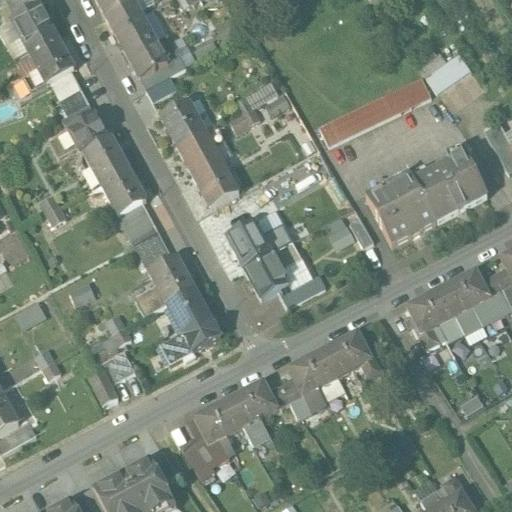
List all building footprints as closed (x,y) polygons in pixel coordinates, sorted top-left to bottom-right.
[(36,7),(32,0),(3,0),(14,19),(36,7)] [(94,0),(96,5),(114,37),(141,22),(129,0),(94,0)] [(190,0),(180,0),(176,2),(183,14),(195,8),(190,0)] [(393,0),(367,0),(379,16),(397,5),(393,0)] [(56,43),(39,11),(11,26),(29,58),(56,43)] [(156,48),(141,22),(114,37),(140,85),(159,75),(165,86),(185,74),(167,41),(156,48)] [(56,43),(29,58),(46,90),(74,75),(56,43)] [(446,70),(439,60),(420,73),(438,100),(471,76),(459,60),(446,70)] [(159,75),(140,85),(146,96),(165,86),(159,75)] [(422,84),(371,107),(381,127),(432,104),(422,84)] [(247,103),(235,109),(241,121),(253,114),(247,103)] [(188,107),(161,122),(178,154),(206,139),(188,107)] [(371,107),(320,131),(329,151),(381,127),(371,107)] [(89,111),(62,125),(68,136),(95,121),(89,111)] [(253,114),(241,121),(247,132),(260,126),(253,114)] [(68,136),(49,146),(58,164),(77,154),(81,160),(84,158),(108,145),(95,121),(68,136)] [(511,150),(500,130),(486,139),(509,180),(511,178),(511,150)] [(206,139),(178,154),(196,186),(199,185),(223,172),(221,167),(231,162),(216,134),(206,139)] [(108,145),(84,158),(101,190),(129,175),(111,143),(108,145)] [(414,186),(413,186),(435,229),(487,202),(464,160),(414,186)] [(223,172),(199,185),(215,213),(239,200),(223,172)] [(129,175),(101,190),(119,222),(146,207),(129,175)] [(410,178),(365,202),(391,252),(435,229),(413,186),(414,186),(410,178)] [(53,201),(41,208),(47,220),(59,213),(53,201)] [(59,213),(47,220),(53,231),(65,225),(59,213)] [(145,213),(121,226),(134,250),(158,237),(145,213)] [(360,224),(349,230),(363,254),(374,248),(360,224)] [(254,228),(226,243),(244,275),(272,260),(254,228)] [(328,243),(337,257),(355,247),(347,232),(328,243)] [(158,237),(134,250),(149,278),(173,265),(158,237)] [(511,257),(501,263),(507,275),(494,282),(502,297),(511,315),(511,257)] [(272,260),(244,275),(261,307),(289,292),(272,260)] [(173,265),(149,278),(157,292),(135,304),(145,322),(166,310),(194,296),(177,263),(173,265)] [(482,288),(475,277),(458,286),(472,314),(473,314),(490,304),(502,297),(494,282),(482,288)] [(458,286),(441,295),(455,323),(465,343),(473,339),(467,328),(477,323),(473,314),(472,314),(458,286)] [(92,288),(77,296),(83,307),(98,299),(92,288)] [(441,295),(424,304),(438,331),(455,323),(441,295)] [(194,296),(166,310),(180,337),(209,322),(194,296)] [(424,304),(406,313),(412,324),(405,328),(408,334),(414,331),(426,356),(439,349),(432,335),(438,331),(424,304)] [(26,333),(51,321),(43,305),(18,317),(26,333)] [(125,333),(118,321),(106,328),(113,339),(125,333)] [(219,342),(209,322),(180,337),(159,348),(170,369),(185,361),(186,364),(195,360),(193,356),(219,342)] [(125,333),(113,339),(119,351),(131,345),(125,333)] [(357,339),(340,348),(354,375),(361,372),(369,386),(381,379),(365,348),(363,349),(357,339)] [(340,348),(323,357),(337,384),(338,384),(354,375),(340,348)] [(124,355),(102,367),(114,388),(135,377),(124,355)] [(47,356),(35,362),(42,374),(54,367),(47,356)] [(337,384),(323,357),(306,365),(320,393),(318,395),(324,407),(345,396),(338,384),(337,384)] [(294,387),(282,393),(290,409),(297,423),(310,416),(325,409),(324,407),(318,395),(320,393),(306,365),(288,375),(294,387)] [(54,367),(42,374),(49,385),(60,379),(54,367)] [(103,377),(89,384),(104,412),(118,405),(103,377)] [(263,388),(246,397),(260,425),(278,415),(277,415),(290,409),(282,393),(269,400),(263,388)] [(0,398),(0,397),(0,439),(18,429),(0,398)] [(246,397),(229,406),(243,434),(252,451),(269,442),(259,425),(260,425),(246,397)] [(229,406),(212,415),(226,442),(243,434),(229,406)] [(212,415),(194,424),(200,435),(192,439),(196,445),(201,443),(214,467),(227,460),(219,446),(226,442),(212,415)] [(177,481),(163,457),(149,465),(150,466),(151,466),(162,488),(177,481)] [(150,466),(122,481),(138,511),(167,511),(173,509),(162,488),(151,466),(150,466)] [(94,495),(93,496),(101,511),(138,511),(122,481),(94,495)] [(469,505),(454,482),(442,490),(451,503),(444,507),(447,511),(471,511),(478,508),(474,502),(469,505)] [(93,494),(82,500),(87,511),(101,511),(93,496),(94,495),(93,494)] [(447,511),(444,507),(437,496),(420,506),(423,511),(447,511)] [(87,511),(82,500),(70,506),(71,508),(72,507),(74,511),(87,511)]
